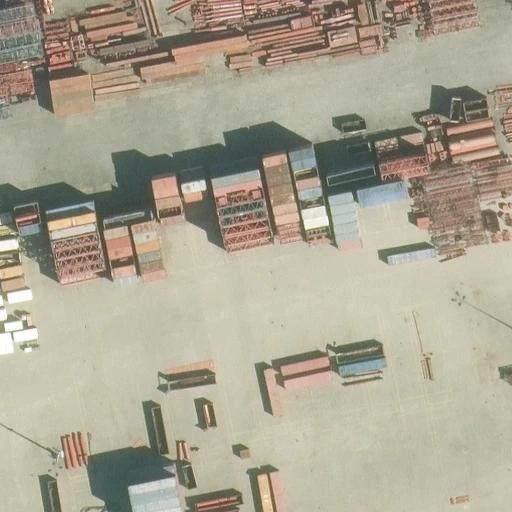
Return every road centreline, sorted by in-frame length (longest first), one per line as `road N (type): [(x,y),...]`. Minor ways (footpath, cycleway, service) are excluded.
road 1 (unknown): [(0,331),(450,251)]
road 2 (unknown): [(0,146),(415,67)]
road 3 (unknown): [(415,67),(450,251)]
